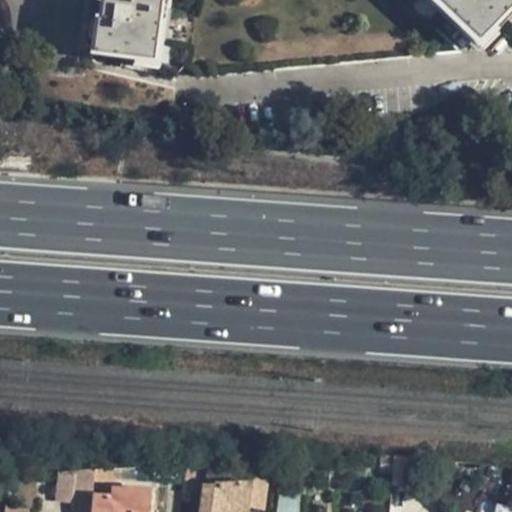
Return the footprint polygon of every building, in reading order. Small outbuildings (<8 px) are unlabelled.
[(93,0),(91,19),(96,19),(101,20),(103,0),(93,0)] [(103,0),(101,20),(96,19),(92,53),(153,60),(160,0),(103,0)] [(511,0),(413,0),(411,3),(427,19),(442,3),(479,39),(511,3),(511,0)] [(416,56),(414,28),(199,47),(202,75),(416,56)] [(396,472),(398,455),(383,456),(381,472),(396,472)] [(183,485),(185,467),(149,468),(148,481),(183,485)] [(96,470),(73,471),(71,500),(70,506),(92,508),(93,496),(95,480),(96,470)] [(112,482),(113,470),(96,470),(95,480),(112,482)] [(57,499),(71,500),(73,471),(60,472),(57,499)] [(228,511),(230,505),(249,508),(253,483),(203,485),(200,511),(228,511)] [(93,496),(92,508),(91,511),(149,511),(151,488),(126,486),(126,488),(111,487),(111,498),(93,496)]
